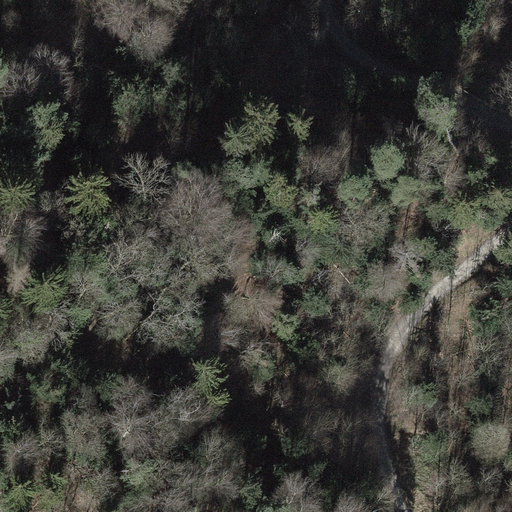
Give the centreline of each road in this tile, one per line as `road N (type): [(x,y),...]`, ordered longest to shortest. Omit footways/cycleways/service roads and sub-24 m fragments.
road 1 (track): [(402,511),(373,421),(388,349),(416,310),(511,230)]
road 2 (track): [(511,126),(365,61),(344,45),(323,0)]
